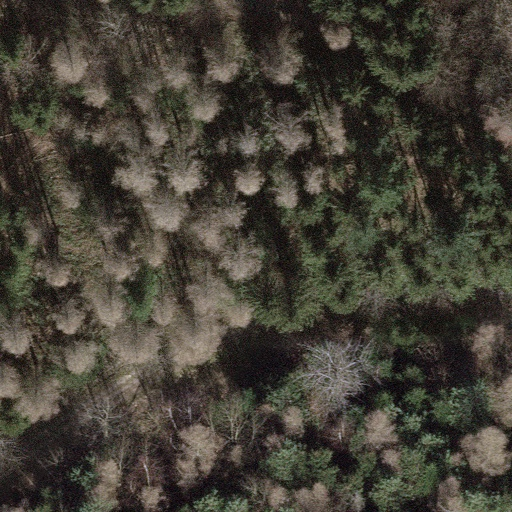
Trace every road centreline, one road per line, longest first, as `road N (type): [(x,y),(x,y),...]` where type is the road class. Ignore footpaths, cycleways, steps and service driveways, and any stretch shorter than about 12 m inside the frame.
road 1 (track): [(511,297),(412,288),(238,328),(31,460),(0,491)]
road 2 (track): [(511,134),(375,44),(203,0)]
